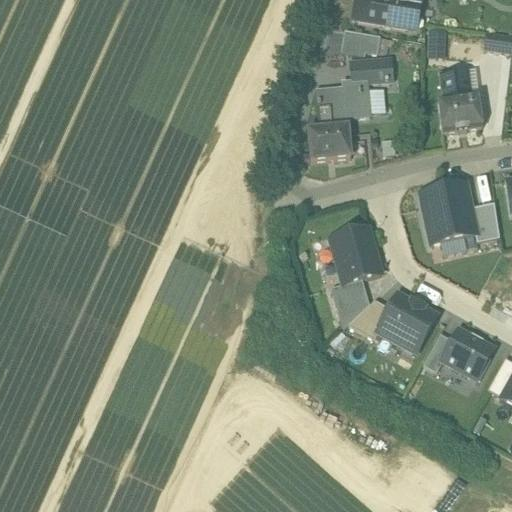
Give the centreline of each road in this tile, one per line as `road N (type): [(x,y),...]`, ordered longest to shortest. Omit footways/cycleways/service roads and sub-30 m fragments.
road 1 (residential): [(379,179),(404,276),(511,334)]
road 2 (unclassified): [(280,174),(328,0)]
road 3 (residential): [(511,152),(379,179)]
